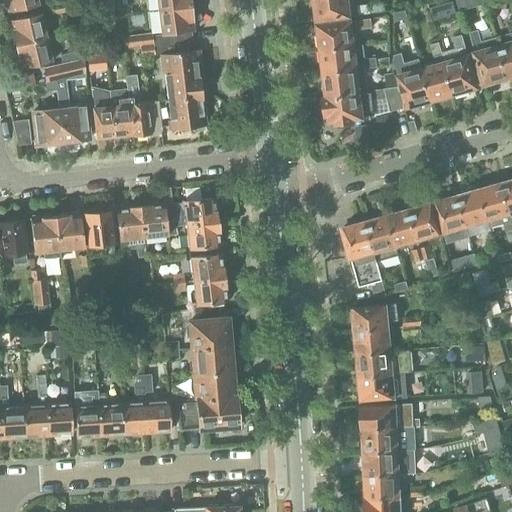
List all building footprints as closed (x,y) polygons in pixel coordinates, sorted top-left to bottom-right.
[(39,1),(38,0),(3,0),(6,2),(8,13),(40,5),(39,1)] [(115,8),(112,0),(99,0),(101,11),(115,8)] [(191,31),(194,30),(192,20),(195,19),(194,10),(191,10),(190,1),(193,1),(192,0),(145,0),(149,28),(160,27),(161,36),(153,37),(152,34),(122,38),(122,36),(106,38),(107,51),(140,47),(193,41),(191,31)] [(349,7),(347,0),(313,0),(314,10),(316,9),(318,20),(370,14),(369,5),(349,7)] [(58,5),(49,7),(51,16),(69,12),(67,3),(66,3),(58,5)] [(433,22),(445,18),(441,5),(429,9),(433,22)] [(394,13),(394,22),(408,20),(406,11),(394,13)] [(16,45),(47,37),(41,13),(10,20),(13,31),(11,34),(12,40),(15,42),(16,45)] [(371,19),(318,25),(320,36),(317,37),(319,50),(354,46),(352,31),(373,28),(371,19)] [(509,81),(511,80),(511,20),(507,22),(511,34),(497,37),(509,81)] [(468,90),(477,87),(461,29),(451,32),(456,50),(443,54),(442,54),(454,94),(455,94),(456,97),(469,93),(468,90)] [(482,42),(479,30),(470,33),(485,84),(495,82),(495,84),(508,80),(508,82),(509,81),(497,37),(482,42)] [(47,37),(16,45),(16,47),(15,50),(16,56),(19,58),(21,69),(53,62),(47,37)] [(168,100),(202,96),(206,96),(200,50),(194,51),(193,41),(140,47),(141,57),(163,55),(168,100)] [(440,43),(431,45),(437,65),(422,69),(432,103),(446,100),(445,97),(454,94),(442,54),(443,54),(440,43)] [(359,69),(389,65),(389,59),(377,61),(376,58),(366,59),(364,45),(354,46),(319,50),(321,63),(323,63),(324,73),(359,69)] [(63,64),(82,59),(81,51),(61,56),(63,64)] [(114,52),(115,60),(126,59),(124,51),(114,52)] [(420,60),(405,64),(402,53),(394,56),(394,69),(397,68),(408,107),(418,104),(419,107),(432,103),(422,69),(420,60)] [(88,58),(89,67),(107,64),(106,55),(88,58)] [(83,60),(82,59),(63,64),(44,68),(46,82),(53,81),(55,90),(67,88),(66,79),(85,77),(83,60)] [(362,92),(359,69),(324,73),(326,84),(323,84),(325,95),(327,95),(327,96),(362,92)] [(150,131),(161,130),(158,101),(146,102),(146,101),(139,102),(136,74),(125,75),(126,89),(127,89),(132,134),(132,136),(150,134),(150,131)] [(394,74),(385,75),(387,89),(398,87),(394,74)] [(47,91),(55,90),(53,81),(46,82),(47,91)] [(115,137),(109,91),(91,87),(97,139),(101,138),(104,139),(108,139),(111,137),(115,137)] [(369,117),(404,108),(399,87),(398,87),(387,89),(362,92),(327,96),(327,98),(324,98),(326,116),(330,115),(330,117),(334,121),(337,121),(337,124),(354,122),(354,119),(369,117)] [(127,89),(126,89),(109,91),(115,137),(115,136),(118,138),(122,137),(125,135),(132,134),(127,89)] [(202,96),(168,100),(172,130),(191,127),(192,130),(204,129),(200,98),(203,98),(202,96)] [(81,106),(59,109),(63,143),(66,142),(68,145),(75,144),(76,141),(89,140),(85,106),(81,106)] [(60,143),(63,143),(59,109),(33,112),(37,146),(50,144),(52,147),(58,146),(60,143)] [(31,144),(28,120),(13,122),(18,145),(31,144)] [(415,121),(408,123),(411,134),(418,132),(415,121)] [(511,214),(511,213),(511,180),(502,183),(511,214)] [(483,189),(480,190),(489,221),(488,221),(490,228),(504,225),(506,232),(511,230),(511,216),(511,214),(502,183),(492,186),(489,185),(484,186),(483,189)] [(164,204),(166,228),(176,226),(186,225),(186,226),(218,222),(216,210),(218,207),(218,203),(215,201),(215,198),(182,201),(182,202),(171,204),(169,188),(162,189),(164,204)] [(488,221),(489,221),(480,190),(478,190),(475,189),(470,190),(469,193),(458,196),(467,227),(488,221)] [(469,235),(467,227),(458,196),(448,199),(445,197),(440,199),(439,201),(436,202),(447,243),(451,242),(469,236),(469,235)] [(144,239),(167,236),(166,228),(164,204),(161,204),(158,202),(154,203),(151,205),(140,206),(144,239)] [(441,234),(432,203),(429,204),(427,203),(422,204),(420,207),(410,210),(419,240),(441,234)] [(136,248),(137,248),(145,247),(144,239),(140,206),(128,208),(125,206),(121,207),(119,209),(116,209),(120,241),(121,241),(122,250),(136,248)] [(89,256),(114,253),(109,210),(98,211),(95,209),(89,210),(87,213),(84,213),(89,254),(89,256)] [(419,240),(410,210),(400,213),(397,211),(392,212),(390,215),(388,216),(397,247),(419,240)] [(55,216),(59,250),(84,247),(80,213),(69,215),(66,213),(60,214),(58,216),(55,216)] [(60,256),(59,250),(55,216),(53,217),(50,215),(44,215),(42,218),(30,219),(34,253),(42,252),(43,258),(60,256)] [(397,247),(388,216),(386,217),(383,215),(378,216),(376,219),(366,222),(377,262),(399,256),(397,247)] [(13,255),(14,264),(26,263),(25,254),(22,220),(17,221),(14,219),(8,220),(5,222),(0,222),(0,224),(1,233),(0,232),(0,251),(3,251),(4,256),(13,255)] [(189,249),(221,245),(220,242),(222,239),(222,236),(219,233),(218,222),(186,226),(189,249)] [(377,262),(366,222),(355,225),(355,223),(346,226),(347,227),(344,228),(346,238),(343,239),(347,251),(350,251),(360,287),(371,283),(374,294),(385,291),(384,287),(377,262)] [(166,228),(167,236),(178,235),(176,226),(166,228)] [(430,246),(421,248),(424,260),(433,258),(430,246)] [(145,247),(137,248),(138,258),(146,257),(145,247)] [(415,263),(424,260),(421,248),(412,251),(415,263)] [(501,263),(511,259),(511,256),(511,252),(499,256),(501,263)] [(89,254),(80,255),(83,275),(91,274),(89,256),(89,254)] [(222,254),(190,258),(193,281),(225,278),(223,266),(225,263),(224,259),(222,257),(222,254)] [(478,265),(475,254),(468,256),(471,268),(478,265)] [(425,261),(430,278),(438,276),(434,259),(425,261)] [(39,319),(51,318),(47,279),(45,279),(45,277),(41,278),(40,269),(30,271),(34,306),(38,306),(39,319)] [(173,284),(185,283),(184,272),(172,274),(173,284)] [(492,292),(486,272),(476,275),(481,295),(492,292)] [(470,273),(456,277),(460,289),(473,285),(470,273)] [(225,278),(193,281),(196,305),(227,301),(227,298),(229,296),(228,292),(226,289),(225,278)] [(395,285),(397,292),(408,289),(406,282),(395,285)] [(185,283),(173,284),(164,285),(165,292),(173,291),(173,293),(186,292),(185,283)] [(95,288),(96,301),(107,300),(105,286),(95,288)] [(494,317),(489,302),(477,306),(482,320),(492,317),(494,317)] [(142,303),(127,305),(129,318),(144,316),(142,303)] [(388,320),(398,319),(397,304),(386,305),(353,308),(353,311),(352,313),(352,318),(354,320),(355,331),(389,328),(388,320)] [(17,328),(22,327),(36,326),(34,312),(15,314),(16,323),(17,328)] [(434,314),(403,317),(404,326),(421,325),(435,324),(434,314)] [(492,317),(482,320),(486,336),(490,334),(495,326),(492,317)] [(192,348),(226,345),(225,334),(228,332),(227,319),(189,322),(192,348)] [(116,325),(116,338),(125,337),(124,324),(116,325)] [(116,325),(93,326),(94,339),(116,338),(116,325)] [(404,336),(422,334),(421,325),(404,326),(404,336)] [(71,341),(94,339),(93,326),(70,328),(71,341)] [(357,352),(358,355),(391,352),(389,328),(355,331),(356,343),(355,345),(355,350),(357,352)] [(20,344),(44,342),(43,331),(19,333),(20,344)] [(55,347),(66,346),(65,331),(51,332),(52,347),(55,347)] [(0,334),(0,346),(7,346),(7,343),(10,343),(9,334),(6,334),(0,334)] [(499,338),(492,340),(488,342),(495,365),(499,363),(506,361),(499,338)] [(165,350),(179,349),(178,341),(164,342),(165,350)] [(226,345),(192,348),(194,374),(232,370),(231,359),(227,357),(226,345)] [(468,362),(479,362),(486,361),(486,360),(485,347),(467,348),(468,362)] [(165,359),(179,358),(179,349),(165,350),(165,359)] [(360,378),(405,374),(402,351),(391,352),(358,355),(358,358),(356,360),(356,365),(359,367),(360,378)] [(497,367),(493,375),(498,391),(508,387),(501,366),(497,367)] [(232,370),(194,374),(196,400),(230,397),(230,396),(229,385),(230,385),(233,383),(232,370)] [(467,373),(468,393),(482,393),(481,373),(480,373),(467,373)] [(47,404),(45,374),(36,375),(38,405),(24,406),(26,439),(37,438),(37,436),(49,435),(47,404)] [(151,374),(143,375),(145,393),(152,392),(151,374)] [(405,374),(360,378),(361,389),(359,391),(359,397),(362,398),(362,401),(407,397),(405,374)] [(145,402),(145,393),(143,375),(137,375),(135,378),(135,381),(133,384),(134,398),(132,400),(121,401),(124,436),(135,436),(135,433),(147,433),(145,402)] [(0,385),(0,402),(2,438),(14,437),(14,440),(26,439),(24,406),(8,407),(7,385),(0,385)] [(97,391),(74,392),(75,407),(77,437),(80,437),(80,439),(90,439),(90,436),(100,436),(98,394),(97,391)] [(98,394),(100,436),(112,435),(112,437),(124,436),(121,401),(121,399),(117,396),(109,397),(105,393),(98,394)] [(237,407),(236,396),(230,396),(230,397),(196,400),(183,401),(177,401),(176,401),(179,431),(199,429),(223,427),(223,430),(233,430),(233,426),(239,426),(238,421),(242,421),(241,406),(237,407)] [(481,411),(494,410),(491,397),(478,398),(481,411)] [(171,431),(168,400),(145,402),(147,433),(157,432),(158,434),(168,433),(168,431),(171,431)] [(511,401),(503,404),(505,413),(511,410),(511,401)] [(69,434),(72,433),(70,403),(47,404),(49,435),(59,434),(60,437),(70,436),(69,434)] [(414,419),(413,403),(400,404),(395,404),(362,406),(362,409),(360,411),(361,416),(363,418),(363,429),(416,427),(421,427),(420,419),(414,419)] [(511,432),(511,421),(503,424),(506,434),(511,432)] [(364,450),(364,453),(398,451),(398,450),(417,449),(416,427),(363,429),(364,441),(362,443),(362,448),(364,450)] [(498,431),(483,435),(485,443),(500,439),(498,431)] [(399,475),(398,451),(364,453),(365,455),(363,457),(363,463),(365,464),(366,477),(399,475)] [(507,454),(498,457),(501,468),(510,465),(507,454)] [(367,499),(400,497),(399,475),(366,477),(366,479),(364,481),(364,486),(366,488),(367,499)] [(424,496),(423,487),(412,488),(412,497),(424,496)] [(400,511),(400,497),(367,499),(367,510),(365,511),(400,511)]
